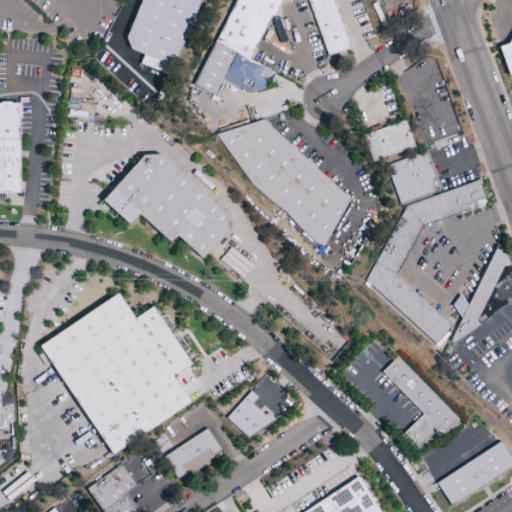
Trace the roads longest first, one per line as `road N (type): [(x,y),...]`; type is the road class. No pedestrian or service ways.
road 1 (residential): [(421,511),(375,446),(221,310),(90,249),(0,234)]
road 2 (secondary): [(511,181),(450,0)]
road 3 (residential): [(342,418),(189,511)]
road 4 (residential): [(324,100),(468,0)]
